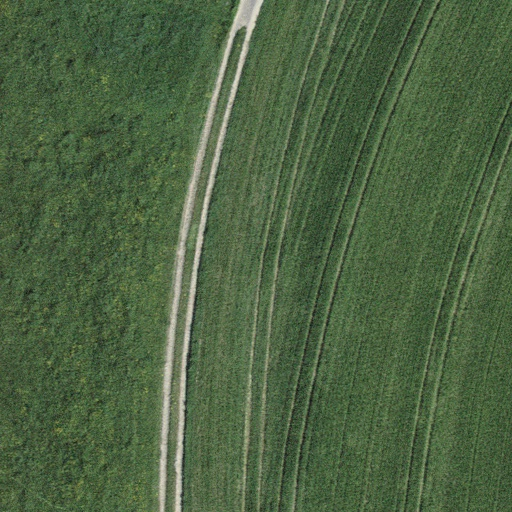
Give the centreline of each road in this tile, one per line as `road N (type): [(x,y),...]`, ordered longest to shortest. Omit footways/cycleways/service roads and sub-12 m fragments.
road 1 (track): [(247,0),(183,255)]
road 2 (track): [(167,511),(183,255)]
